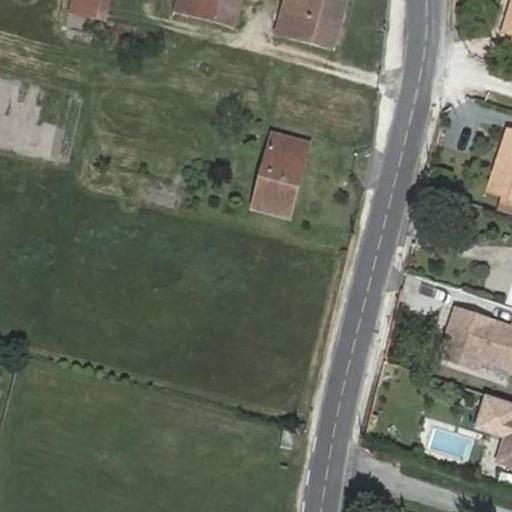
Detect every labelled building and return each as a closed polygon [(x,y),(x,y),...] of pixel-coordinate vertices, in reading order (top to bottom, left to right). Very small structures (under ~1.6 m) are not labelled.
[(111,0),(73,0),(70,15),(106,23),(111,0)] [(178,0),(175,15),(234,30),(242,0),(283,0),(275,34),(333,50),(347,0),(178,0)] [(511,0),(503,37),(511,39),(511,0)] [(509,156),(511,148),(511,135),(505,133),(499,154),(509,156)] [(289,222),(309,150),(273,140),(250,212),(289,222)] [(511,148),(509,156),(499,154),(487,192),(511,200),(511,148)] [(452,317),(436,364),(473,376),(477,366),(511,377),(511,327),(508,340),(497,337),(498,333),(452,317)] [(511,423),(510,423),(496,463),(511,468),(511,423)] [(295,431),(284,429),(281,447),(292,449),(295,431)]
